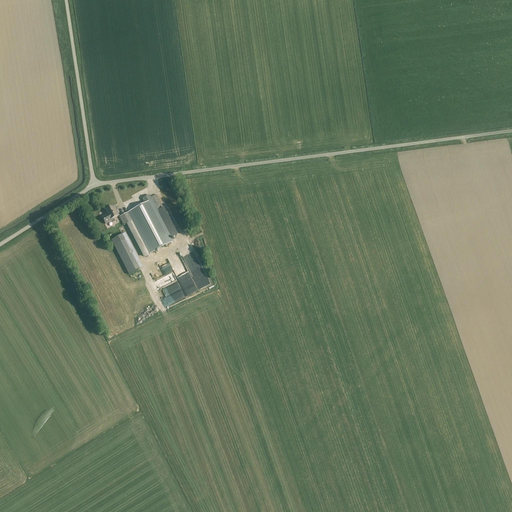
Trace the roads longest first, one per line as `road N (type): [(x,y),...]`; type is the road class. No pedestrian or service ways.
road 1 (unclassified): [(92,185),(511,129)]
road 2 (unclassified): [(92,185),(65,0)]
